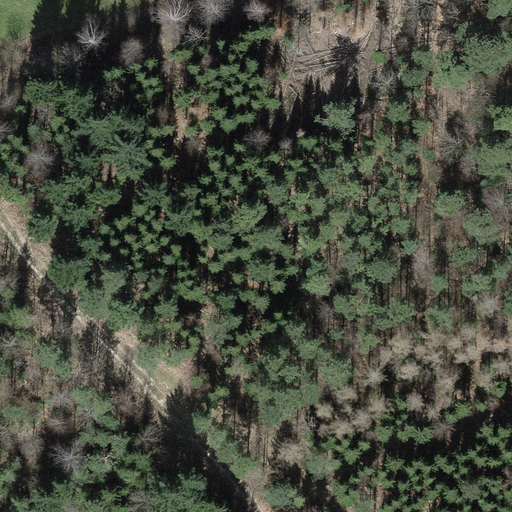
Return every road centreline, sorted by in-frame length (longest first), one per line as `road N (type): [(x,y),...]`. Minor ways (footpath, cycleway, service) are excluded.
road 1 (track): [(262,511),(57,293),(0,216)]
road 2 (track): [(345,511),(172,382),(121,362)]
